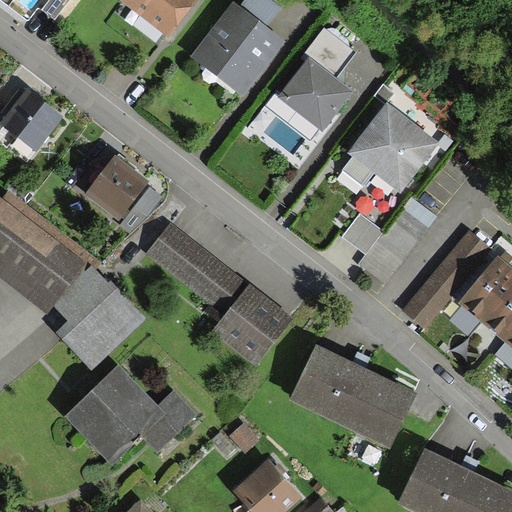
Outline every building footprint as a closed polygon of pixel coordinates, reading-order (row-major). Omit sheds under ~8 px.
[(48,0),(42,9),(55,20),(70,0),(48,0)] [(119,0),(168,38),(197,0),(119,0)] [(274,0),(244,0),(240,6),(267,27),(283,7),(274,0)] [(234,1),(191,56),(243,97),(271,61),(286,42),(267,27),(240,6),(234,1)] [(308,61),(336,82),(357,55),(324,30),(301,61),(306,64),(308,61)] [(306,64),(278,102),(323,136),(354,95),(336,82),(308,61),(306,64)] [(384,84),(375,96),(385,104),(387,102),(388,102),(395,93),(384,84)] [(7,115),(0,124),(2,126),(37,152),(64,116),(27,88),(24,92),(19,88),(10,99),(6,105),(2,110),(7,115)] [(368,127),(348,153),(353,156),(342,169),(363,187),(374,173),(401,194),(440,143),(388,102),(387,102),(385,104),(368,127)] [(128,164),(115,155),(85,193),(119,221),(117,224),(130,234),(147,218),(163,198),(147,185),(150,182),(128,164)] [(102,263),(10,189),(2,199),(0,196),(0,277),(47,315),(54,306),(89,263),(97,269),(102,263)] [(384,232),(360,214),(342,238),(366,256),(384,232)] [(294,318),(171,222),(147,253),(225,315),(211,332),(255,367),(294,318)] [(491,249),(469,230),(403,311),(425,329),(491,249)] [(511,256),(506,251),(500,257),(504,260),(508,264),(511,259),(511,256)] [(459,303),(480,321),(511,283),(511,266),(508,264),(504,260),(500,257),(499,256),(459,303)] [(97,269),(89,263),(54,306),(68,321),(56,332),(91,370),(147,317),(111,281),(109,282),(97,269)] [(511,283),(480,321),(503,340),(511,329),(511,283)] [(511,329),(503,340),(511,347),(511,329)] [(317,344),(289,400),(390,449),(417,393),(366,368),(358,364),(353,362),(317,344)] [(358,351),(353,362),(358,364),(366,368),(371,357),(358,351)] [(158,405),(118,364),(65,416),(113,466),(138,441),(142,437),(157,453),(198,413),(174,389),(158,405)] [(425,448),(398,505),(412,511),(511,511),(511,489),(474,471),(468,468),(462,465),(425,448)] [(467,455),(462,465),(468,468),(474,471),(479,461),(467,455)] [(269,459),(233,490),(251,511),(285,511),(303,497),(282,474),(278,469),(275,466),(269,459)] [(280,462),(275,466),(278,469),(282,474),(287,470),(280,462)] [(332,511),(321,498),(304,511),(332,511)] [(152,511),(141,500),(127,511),(152,511)]
